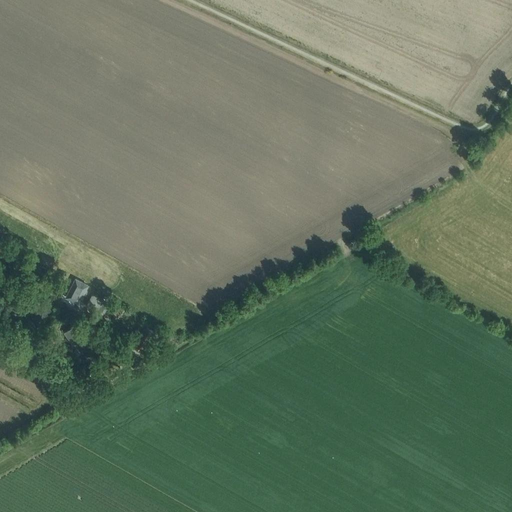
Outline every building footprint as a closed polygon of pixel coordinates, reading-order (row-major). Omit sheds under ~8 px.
[(8,263),(14,267),(19,257),(13,254),(8,263)] [(45,283),(53,268),(40,262),(33,277),(45,283)] [(76,309),(81,298),(74,295),(73,298),(63,293),(60,301),(76,309)] [(97,311),(98,310),(102,312),(108,300),(92,293),(86,305),(97,311)] [(40,301),(32,318),(45,324),(52,308),(40,301)] [(119,307),(110,302),(107,309),(116,314),(119,307)] [(86,334),(77,322),(63,331),(72,344),(86,334)] [(158,334),(144,325),(131,344),(142,351),(149,340),(153,343),(158,334)] [(0,338),(13,345),(16,337),(0,329),(0,338)] [(29,336),(23,334),(18,347),(23,350),(29,336)] [(55,349),(47,339),(31,343),(30,355),(55,349)] [(66,348),(73,358),(78,354),(75,350),(71,345),(66,348)]
